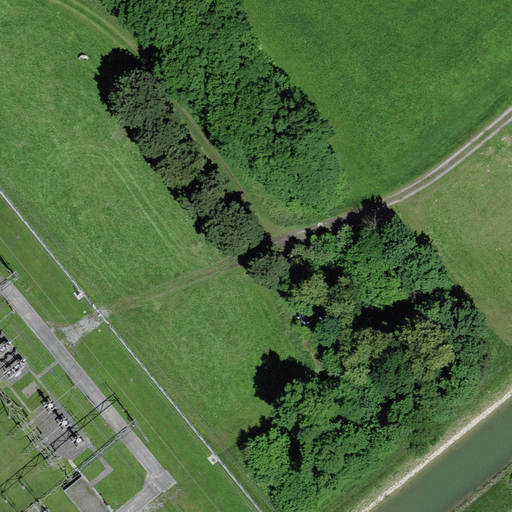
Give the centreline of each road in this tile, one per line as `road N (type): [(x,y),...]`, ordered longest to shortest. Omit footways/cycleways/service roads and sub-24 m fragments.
road 1 (track): [(511,114),(424,184),(287,247),(124,285),(51,343)]
road 2 (track): [(287,247),(99,0)]
